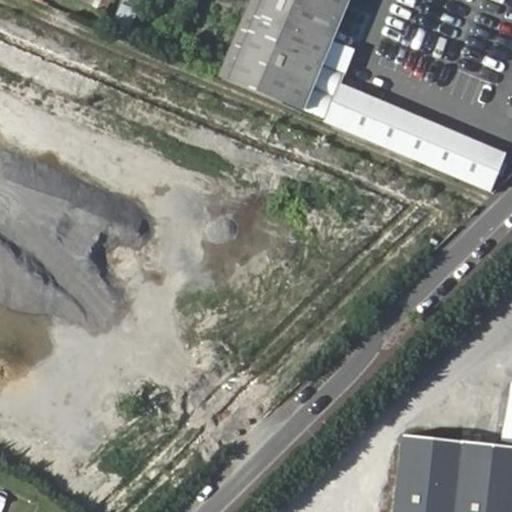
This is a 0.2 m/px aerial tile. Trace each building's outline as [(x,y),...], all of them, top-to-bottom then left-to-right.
[(217,77),(301,112),(347,0),(325,0),(283,102),(229,80),(262,0),(249,0),(242,17),(224,62),(217,77)] [(283,102),(325,0),(262,0),(229,80),(283,102)] [(112,29),(127,35),(137,12),(122,6),(112,29)] [(213,262),(245,174),(221,165),(237,118),(104,71),(89,113),(200,152),(167,246),(213,262)] [(325,120),(491,190),(506,154),(340,83),(325,120)] [(0,342),(44,358),(118,157),(0,113),(0,342)] [(260,254),(284,278),(304,257),(315,267),(337,245),(325,234),(336,222),(314,200),(260,254)] [(511,511),(511,445),(401,431),(392,511),(511,511)] [(62,511),(49,506),(0,503),(0,511),(62,511)]
